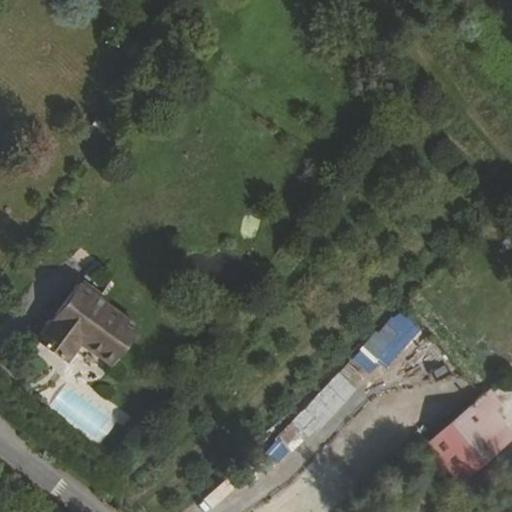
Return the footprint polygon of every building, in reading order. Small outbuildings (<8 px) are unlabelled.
[(348,352),(368,375),(420,330),(400,307),(348,352)] [(72,363),(79,369),(111,391),(137,357),(77,311),(36,368),(58,384),(72,363)] [(399,376),(427,358),(421,348),(393,366),(399,376)] [(64,389),(79,369),(72,363),(58,384),(64,389)] [(307,435),(354,383),(338,369),(291,421),(307,435)] [(503,447),(471,398),(456,411),(494,455),(500,450),(503,447)] [(494,455),(456,411),(412,449),(419,456),(453,493),(494,455)]
